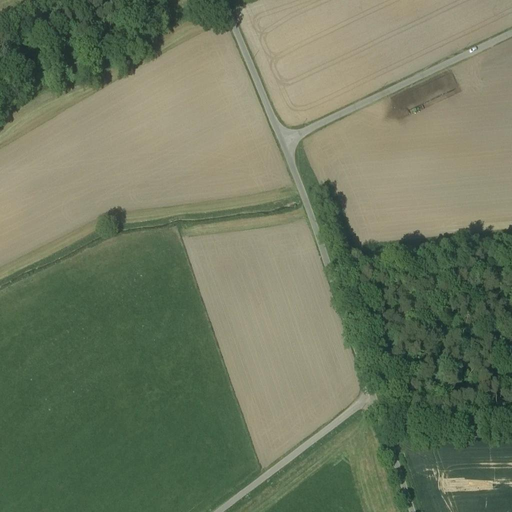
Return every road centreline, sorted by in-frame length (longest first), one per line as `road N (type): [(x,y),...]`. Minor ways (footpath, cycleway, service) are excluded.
road 1 (unclassified): [(371,393),(285,136)]
road 2 (unclassified): [(285,136),(511,29)]
road 3 (unclassified): [(214,511),(371,393)]
road 4 (unclassified): [(285,136),(227,0)]
road 5 (unclassified): [(411,511),(371,393)]
